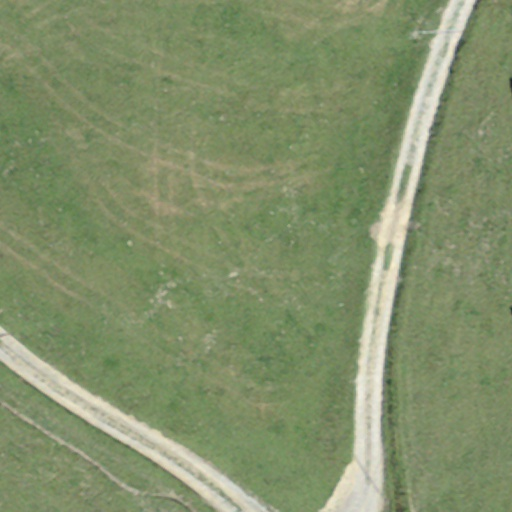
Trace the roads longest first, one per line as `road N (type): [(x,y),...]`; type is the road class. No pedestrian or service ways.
road 1 (track): [(463,0),(420,114),(375,333),(360,511)]
road 2 (track): [(246,511),(142,437),(39,377),(0,341)]
